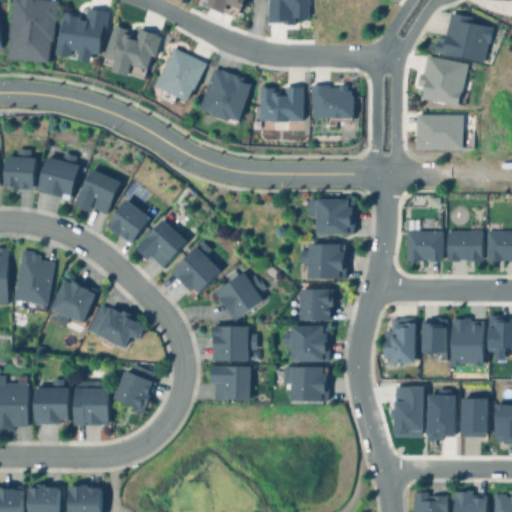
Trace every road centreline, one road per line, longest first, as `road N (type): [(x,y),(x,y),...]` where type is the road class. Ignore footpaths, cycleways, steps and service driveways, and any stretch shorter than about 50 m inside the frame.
road 1 (tertiary): [(0,93),(87,105),(214,167),(384,176)]
road 2 (residential): [(384,176),(396,152),(397,61),(431,0),(383,41),(376,57),(373,149),(384,176)]
road 3 (residential): [(390,511),(357,373),(380,259),(384,176)]
road 4 (residential): [(158,5),(264,53),(397,61)]
road 5 (residential): [(0,220),(50,226),(98,247),(166,315),(184,362)]
road 6 (residential): [(184,362),(172,414),(135,448),(0,455)]
road 7 (residential): [(373,288),(511,288)]
road 8 (residential): [(383,468),(511,468)]
